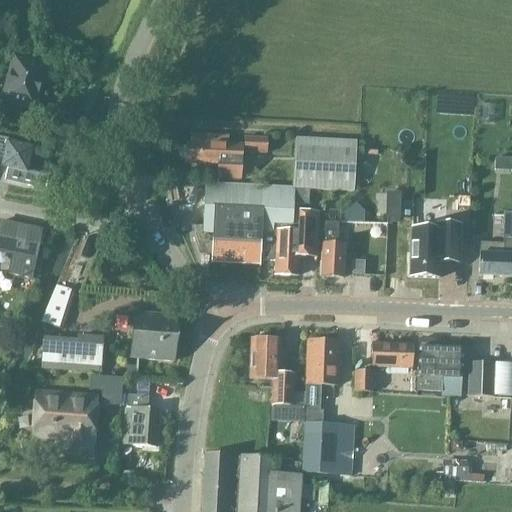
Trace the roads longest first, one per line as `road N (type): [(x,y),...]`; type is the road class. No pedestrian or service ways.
road 1 (residential): [(217,308),(150,229),(121,173),(114,139),(123,90),(165,0)]
road 2 (residential): [(511,312),(217,308)]
road 3 (residential): [(181,511),(189,412),(217,308)]
